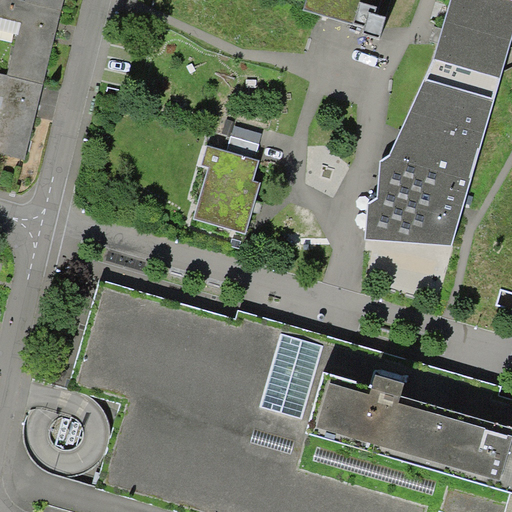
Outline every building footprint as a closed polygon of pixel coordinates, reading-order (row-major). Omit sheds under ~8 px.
[(29,0),(26,0),(0,0),(0,15),(24,21),(10,76),(44,84),(63,9),(29,0)] [(29,0),(63,9),(65,0),(29,0)] [(389,17),(388,17),(393,0),(307,0),(308,0),(305,12),(366,30),(365,35),(383,40),(389,17)] [(384,198),(372,205),(370,242),(457,247),(511,55),(511,0),(455,0),(437,64),(395,157),(386,162),(384,198)] [(10,76),(0,73),(0,95),(5,96),(0,114),(0,152),(25,159),(44,84),(10,76)] [(260,158),(253,156),(261,131),(234,123),(226,148),(208,143),(202,164),(210,166),(195,217),(246,232),(261,181),(254,179),(260,158)] [(70,386),(123,401),(119,414),(99,484),(197,511),(511,511),(511,396),(466,383),(468,374),(240,309),(237,318),(101,279),(70,386)]
